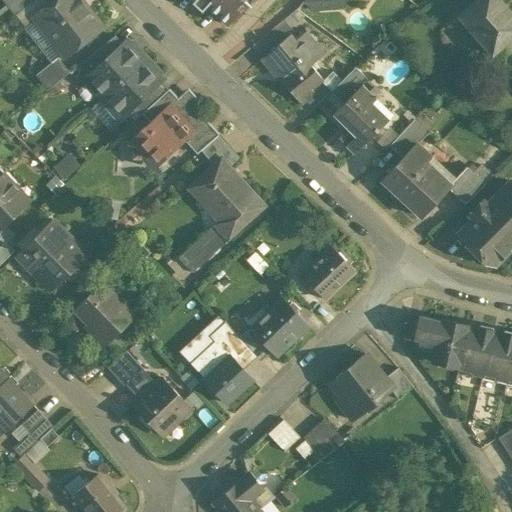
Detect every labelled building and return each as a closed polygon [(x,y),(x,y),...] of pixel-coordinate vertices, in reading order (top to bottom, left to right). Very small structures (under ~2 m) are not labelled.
[(3,0),(15,15),(34,0),(3,0)] [(45,0),(34,0),(15,15),(26,27),(36,20),(33,16),(49,4),(45,0)] [(101,24),(82,0),(53,0),(49,4),(33,16),(36,20),(56,45),(63,54),(71,47),(77,48),(84,43),(85,37),(101,24)] [(200,0),(228,25),(250,0),(200,0)] [(345,0),(312,0),(313,10),(346,9),(345,0)] [(511,13),(500,0),(477,0),(458,16),(470,30),(466,34),(474,44),(479,39),(492,54),(511,36),(511,13)] [(304,15),(296,10),(282,22),(288,29),(304,15)] [(56,45),(36,20),(26,27),(46,53),(56,45)] [(282,22),(254,46),(264,57),(291,33),(288,29),(282,22)] [(297,40),(291,33),(264,57),(261,60),(280,82),(282,80),(303,105),(316,94),(312,90),(324,80),(309,62),(323,50),(307,31),(297,40)] [(115,35),(87,58),(97,68),(123,44),(115,35)] [(97,68),(86,78),(104,97),(144,60),(126,41),(123,44),(97,68)] [(58,57),(36,74),(48,89),(70,72),(58,57)] [(144,60),(104,97),(121,116),(132,106),(158,82),(161,80),(144,60)] [(356,67),(332,91),(341,100),(365,76),(356,67)] [(158,82),(132,106),(140,115),(144,112),(166,91),(158,82)] [(363,84),(333,113),(356,135),(346,145),(354,154),(390,118),(373,101),(377,98),(363,84)] [(166,91),(144,112),(152,120),(165,108),(168,111),(178,101),(168,90),(166,91)] [(189,91),(182,98),(191,108),(198,101),(189,91)] [(178,101),(168,111),(165,108),(152,120),(129,141),(136,149),(135,155),(142,156),(144,158),(144,157),(154,167),(162,160),(172,151),(172,144),(179,145),(186,138),(190,135),(189,133),(203,120),(191,108),(182,98),(178,101)] [(203,120),(189,133),(190,135),(186,138),(199,152),(201,150),(218,135),(204,119),(203,120)] [(415,119),(390,145),(403,158),(417,143),(418,144),(429,132),(415,119)] [(218,135),(201,150),(212,161),(228,146),(218,135)] [(403,158),(383,179),(422,216),(448,188),(453,183),(452,182),(451,182),(448,186),(425,164),(431,157),(418,144),(417,143),(403,158)] [(238,157),(228,146),(212,161),(215,165),(222,172),(230,165),(238,157)] [(57,166),(65,176),(80,163),(71,153),(57,166)] [(264,203),(230,165),(222,172),(215,165),(204,175),(203,174),(190,187),(201,200),(201,199),(219,219),(215,224),(228,239),(242,226),(241,225),(264,203)] [(485,184),(466,167),(452,182),(453,183),(448,188),(466,204),(485,184)] [(0,229),(31,200),(5,174),(6,173),(4,171),(0,175),(0,229)] [(511,182),(510,181),(486,205),(483,202),(482,202),(471,213),(471,214),(474,217),(458,233),(486,261),(496,264),(511,246),(511,182)] [(88,255),(52,219),(16,254),(52,290),(88,255)] [(215,224),(179,257),(192,272),(228,239),(215,224)] [(5,242),(0,246),(0,265),(15,251),(5,241),(5,242)] [(332,246),(302,275),(326,299),(356,270),(332,246)] [(256,250),(242,260),(256,277),(269,266),(256,250)] [(102,282),(74,309),(94,330),(92,332),(105,345),(135,316),(102,282)] [(283,298),(250,329),(269,348),(277,356),(290,344),(288,343),(307,325),(283,298)] [(422,316),(410,313),(404,338),(418,341),(418,340),(417,339),(422,316)] [(442,320),(422,316),(417,339),(418,340),(437,344),(433,359),(459,365),(460,365),(469,325),(442,319),(442,320)] [(249,348),(225,322),(209,336),(214,341),(215,340),(235,361),(249,348)] [(493,330),(469,325),(460,365),(459,365),(458,370),(470,372),(470,375),(472,375),(473,373),(483,375),(493,330)] [(269,348),(250,329),(240,338),(259,357),(269,348)] [(511,362),(511,334),(493,330),(483,375),(495,378),(494,380),(497,381),(497,378),(508,381),(511,362)] [(235,361),(215,340),(214,341),(190,363),(227,402),(252,379),(235,361)] [(143,370),(126,350),(107,368),(124,387),(143,370)] [(366,353),(330,382),(342,397),(338,400),(353,419),(390,389),(393,387),(385,377),(366,353)] [(0,384),(8,377),(9,377),(0,367),(0,384)] [(414,386),(398,367),(385,377),(393,387),(390,389),(398,399),(414,386)] [(197,382),(188,372),(182,378),(191,387),(197,382)] [(0,384),(0,434),(33,404),(8,377),(0,384)] [(154,386),(146,377),(134,388),(143,397),(133,405),(163,436),(163,435),(158,431),(175,415),(180,419),(192,408),(163,378),(154,386)] [(30,432),(13,447),(21,456),(53,426),(38,409),(22,424),(30,432)] [(300,436),(284,419),(269,433),(285,451),(300,436)] [(326,420),(306,438),(323,458),(345,441),(326,420)] [(52,428),(41,438),(48,446),(59,435),(52,428)] [(511,428),(499,437),(506,447),(511,442),(511,428)] [(49,480),(24,454),(14,463),(39,489),(49,480)] [(116,511),(125,506),(99,474),(86,484),(73,495),(86,511),(116,511)] [(66,486),(73,495),(86,484),(79,475),(66,486)] [(239,481),(213,502),(221,511),(255,511),(261,508),(239,481)] [(296,497),(287,486),(276,496),(285,506),(296,497)]
